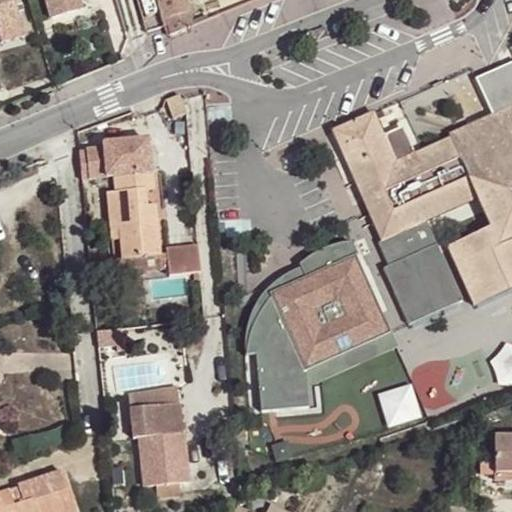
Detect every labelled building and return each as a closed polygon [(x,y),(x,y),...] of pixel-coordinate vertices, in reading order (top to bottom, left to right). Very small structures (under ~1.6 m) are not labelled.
[(0,0),(0,33),(2,42),(25,37),(15,0),(0,0)] [(46,0),(50,14),(76,7),(73,0),(46,0)] [(169,36),(194,26),(186,0),(156,0),(164,27),(167,27),(169,36)] [(511,73),(481,86),(495,117),(511,109),(511,73)] [(173,119),(186,114),(179,96),(166,100),(173,119)] [(483,123),(448,139),(449,142),(493,122),(496,129),(511,121),(511,109),(495,117),(483,123)] [(363,204),(372,224),(381,244),(378,246),(388,270),(383,272),(409,328),(462,304),(425,224),(477,201),(490,230),(447,249),(474,308),(511,290),(511,121),(496,129),(493,122),(449,142),(395,166),(372,116),(332,135),(356,189),(346,193),(353,209),(363,204)] [(111,178),(151,174),(147,141),(103,145),(103,149),(86,151),(86,152),(89,180),(111,178)] [(82,181),(89,180),(86,152),(79,153),(82,181)] [(151,174),(111,178),(112,193),(106,194),(111,241),(120,240),(122,260),(159,256),(154,206),(146,207),(144,191),(153,190),(152,174),(151,174)] [(307,390),(306,375),(391,337),(356,259),(358,258),(352,245),(351,246),(350,246),(349,246),(348,246),(347,246),(346,246),(345,246),(345,247),(344,247),(343,247),(342,247),(341,247),(340,248),(339,248),(338,248),(337,248),(336,249),(335,249),(334,249),(333,249),(333,250),(332,250),(331,250),(331,251),(330,251),(329,251),(328,251),(328,252),(327,252),(326,252),(325,252),(325,253),(324,253),(323,254),(322,254),(321,254),(321,255),(320,255),(319,255),(319,256),(318,256),(317,256),(316,257),(315,258),(314,258),(313,259),(312,259),(311,260),(311,261),(310,261),(309,262),(308,262),(307,263),(306,263),(306,264),(305,265),(304,265),(304,266),(303,266),(302,267),(301,268),(301,269),(300,269),(305,282),(270,298),(271,302),(271,303),(270,303),(270,304),(269,305),(269,306),(268,306),(267,307),(267,308),(266,309),(266,310),(265,310),(265,311),(264,311),(264,312),(263,312),(263,313),(263,314),(262,314),(262,315),(261,315),(261,316),(261,317),(260,318),(260,319),(259,320),(258,321),(258,322),(258,323),(257,323),(257,324),(256,325),(256,326),(255,327),(255,328),(255,329),(254,329),(254,330),(254,331),(253,332),(253,333),(252,334),(252,335),(252,336),(252,337),(251,338),(251,339),(251,340),(250,340),(250,341),(250,342),(250,343),(250,344),(249,345),(249,346),(249,347),(249,348),(248,350),(248,351),(248,352),(248,353),(248,354),(248,355),(248,356),(248,357),(247,358),(247,359),(247,360),(257,359),(262,416),(310,411),(307,390)] [(166,250),(168,277),(199,274),(196,248),(166,250)] [(160,271),(159,256),(122,260),(124,278),(146,276),(146,272),(160,271)] [(306,375),(307,390),(396,350),(391,337),(306,375)] [(378,393),(385,425),(419,418),(412,386),(378,393)] [(177,484),(188,483),(180,404),(130,410),(133,440),(140,439),(145,488),(157,486),(177,484)] [(479,464),(479,475),(494,475),(494,469),(511,468),(511,436),(493,437),(494,464),(479,464)] [(75,511),(62,472),(18,487),(18,489),(23,504),(14,507),(9,492),(0,495),(0,511),(75,511)] [(179,496),(177,484),(157,486),(158,498),(179,496)] [(18,489),(9,492),(14,507),(23,504),(18,489)]
